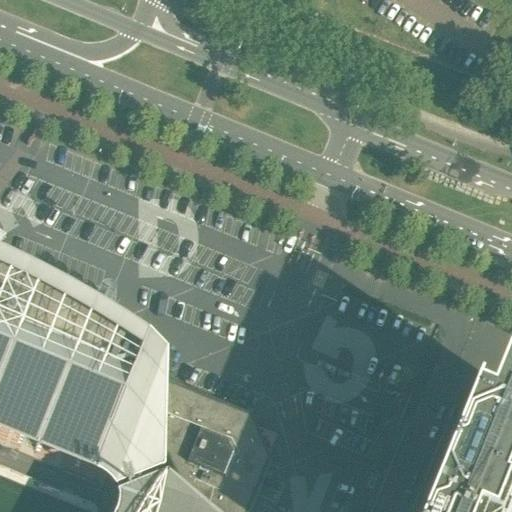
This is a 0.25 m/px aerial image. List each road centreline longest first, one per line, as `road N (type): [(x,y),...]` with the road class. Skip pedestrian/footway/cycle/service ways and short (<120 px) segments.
road 1 (unknown): [(301,247),(427,308),(443,329),(386,511)]
road 2 (secondary): [(0,40),(329,175)]
road 3 (secondary): [(354,118),(65,0)]
road 4 (secondary): [(329,175),(511,249)]
road 5 (secondary): [(511,181),(354,118)]
